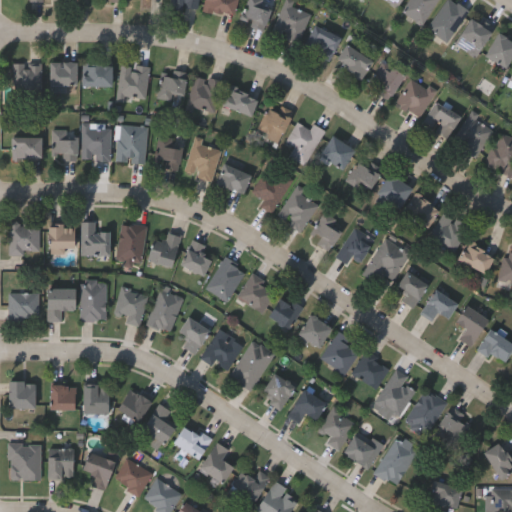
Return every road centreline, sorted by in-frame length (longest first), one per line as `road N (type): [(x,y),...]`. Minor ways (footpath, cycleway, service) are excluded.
road 1 (residential): [(0,195),(155,203),(189,213),(511,411)]
road 2 (residential): [(15,28),(209,48),(261,67),(511,211)]
road 3 (residential): [(0,347),(152,363),(376,511)]
